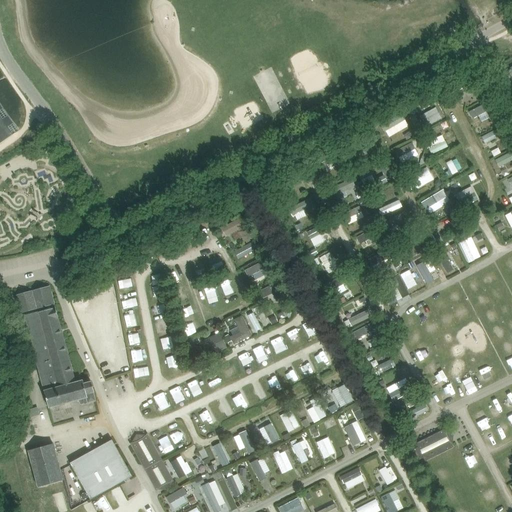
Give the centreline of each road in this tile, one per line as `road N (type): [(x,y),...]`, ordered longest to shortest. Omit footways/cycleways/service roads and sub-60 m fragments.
road 1 (unclassified): [(116,238),(473,41)]
road 2 (unknown): [(387,444),(343,367),(212,431),(200,428),(191,410)]
road 3 (residential): [(0,282),(52,270),(116,238)]
